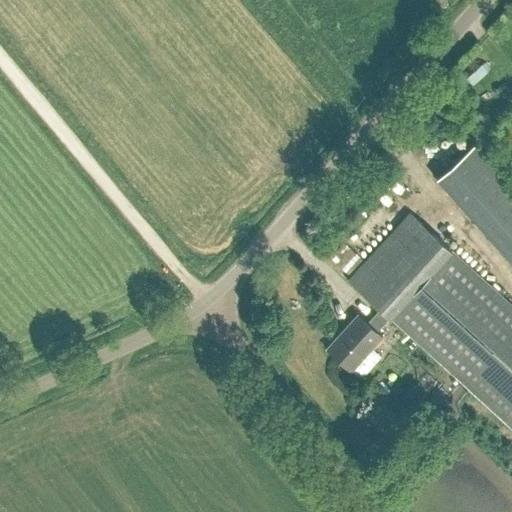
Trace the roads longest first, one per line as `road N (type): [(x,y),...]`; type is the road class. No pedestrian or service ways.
road 1 (unclassified): [(204,303),(481,0)]
road 2 (track): [(204,303),(0,59)]
road 3 (unclassified): [(380,511),(204,303)]
road 4 (unclassified): [(0,400),(204,303)]
